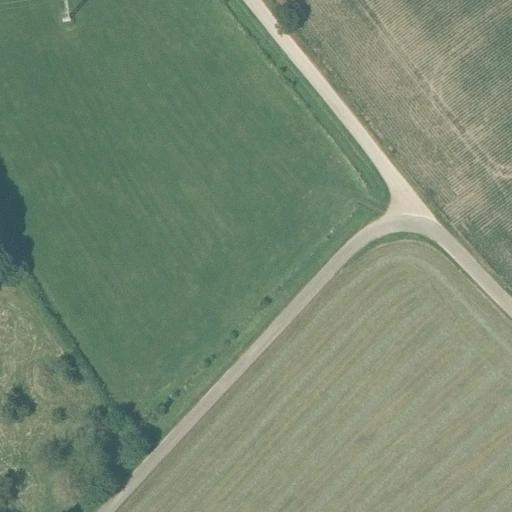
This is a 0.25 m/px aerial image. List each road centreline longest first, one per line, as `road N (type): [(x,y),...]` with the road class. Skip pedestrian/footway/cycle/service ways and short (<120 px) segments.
road 1 (unclassified): [(511,309),(415,212),(381,227),(338,261),(105,511)]
road 2 (track): [(247,0),(415,212)]
